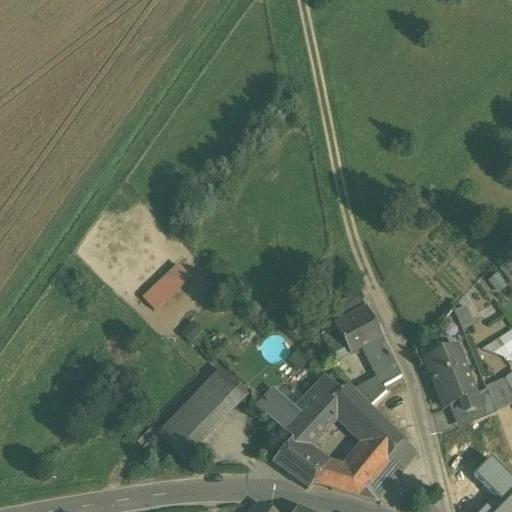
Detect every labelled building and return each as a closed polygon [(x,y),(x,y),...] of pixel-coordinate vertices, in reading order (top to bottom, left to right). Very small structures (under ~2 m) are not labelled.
[(177,264),(140,299),(155,314),(192,279),(177,264)] [(359,299),(339,309),(346,323),(365,313),(365,312),(366,311),(359,299)] [(451,313),(459,331),(473,326),(465,307),(451,313)] [(346,323),(340,326),(341,329),(347,340),(353,353),(358,350),(366,346),(380,339),(366,311),(365,312),(365,313),(346,323)] [(341,329),(321,339),(334,363),(338,361),(331,348),(347,340),(341,329)] [(490,351),(507,364),(511,356),(511,333),(506,329),(490,351)] [(380,339),(366,346),(380,373),(385,382),(387,386),(401,379),(380,339)] [(347,340),(331,348),(338,361),(353,353),(347,340)] [(366,346),(358,350),(373,377),(380,373),(366,346)] [(456,351),(425,363),(444,411),(453,408),(460,405),(464,417),(465,417),(480,411),(475,398),(456,351)] [(248,398),(219,371),(156,435),(185,463),(248,398)] [(373,377),(361,385),(367,391),(385,382),(380,373),(373,377)] [(511,374),(503,381),(508,390),(511,397),(511,374)] [(325,379),(294,411),(295,412),(278,430),(292,443),(340,395),(326,381),(327,381),(325,379)] [(503,381),(484,388),(486,394),(495,415),(511,406),(511,397),(508,390),(503,381)] [(367,391),(361,385),(350,393),(367,410),(385,393),(383,389),(387,386),(385,382),(367,391)] [(340,395),(292,443),(304,452),(337,419),(363,443),(381,424),(367,410),(350,393),(346,389),(340,395)] [(294,411),(274,392),(257,410),(278,430),(295,412),(294,411)] [(495,415),(486,394),(475,398),(480,411),(465,417),(469,428),(496,417),(495,415)] [(340,480),(330,492),(358,500),(402,445),(381,424),(363,443),(367,448),(340,480)] [(304,452),(292,443),(272,468),(306,492),(308,492),(312,487),(330,492),(340,480),(304,452)] [(402,445),(358,500),(376,505),(376,504),(375,504),(415,457),(402,445)] [(487,462),(472,478),(480,486),(496,501),(511,485),(487,462)] [(511,511),(511,485),(496,501),(485,511),(511,511)]
